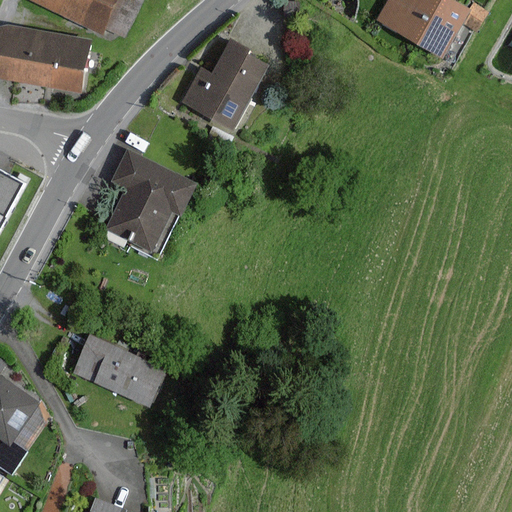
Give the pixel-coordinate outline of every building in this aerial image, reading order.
[(148,0),(49,0),(112,30),(114,24),(133,33),(148,0)] [(462,0),(397,0),(388,16),(454,54),(479,10),(462,0)] [(307,1),(293,1),(293,15),(307,15),(307,1)] [(496,11),(486,5),(475,23),(486,29),(496,11)] [(99,41),(14,25),(5,73),(90,89),(99,41)] [(260,49),(242,39),(223,75),(210,68),(193,100),(245,127),(279,64),(258,53),(260,49)] [(138,185),(117,229),(161,250),(182,208),(193,213),(207,184),(138,151),(124,179),(138,185)] [(0,164),(0,231),(4,234),(33,183),(0,164)] [(100,338),(85,371),(160,405),(175,371),(100,338)] [(21,442),(47,404),(7,377),(0,387),(0,461),(20,475),(36,451),(21,442)] [(0,496),(12,477),(0,469),(0,496)] [(133,511),(134,511),(104,500),(99,511),(133,511)]
